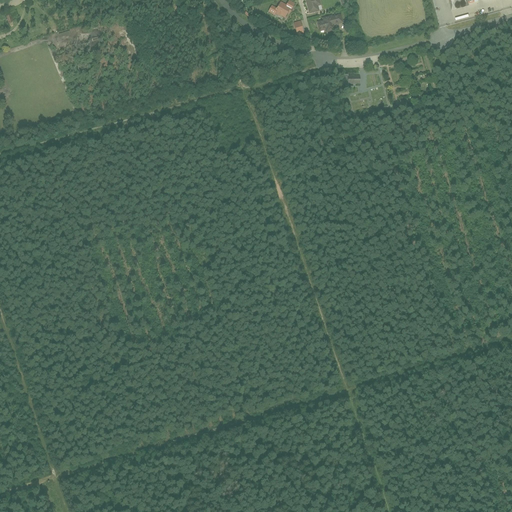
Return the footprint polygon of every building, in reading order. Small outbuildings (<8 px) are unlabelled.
[(304,0),(309,15),(321,11),(318,0),(304,0)] [(295,5),(289,1),(286,6),(280,3),(276,10),(271,7),(267,14),(274,17),(276,15),(285,20),(287,16),(289,16),(295,5)] [(321,22),(317,23),(320,33),(325,32),(325,34),(336,31),(334,26),(343,24),(340,15),(332,17),(332,16),(320,19),(321,22)] [(303,35),(300,22),(293,24),(296,36),(303,35)] [(349,75),(344,75),(345,86),(348,86),(348,84),(361,84),(361,76),(349,76),(349,75)]
